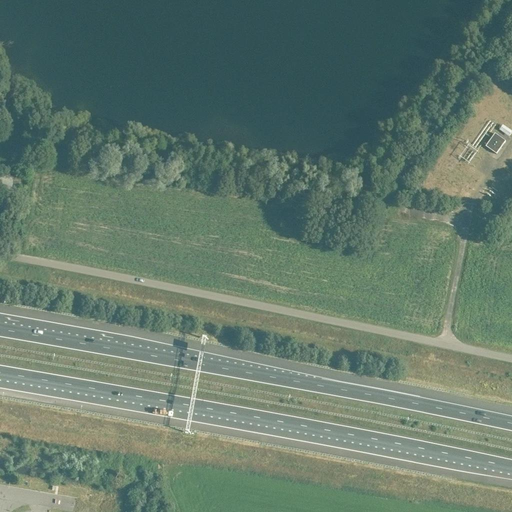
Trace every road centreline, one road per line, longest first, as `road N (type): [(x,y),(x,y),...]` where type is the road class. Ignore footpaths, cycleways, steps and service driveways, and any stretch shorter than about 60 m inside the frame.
road 1 (unclassified): [(511,358),(0,253)]
road 2 (motorway): [(511,424),(0,329)]
road 3 (motorway): [(0,373),(511,467)]
